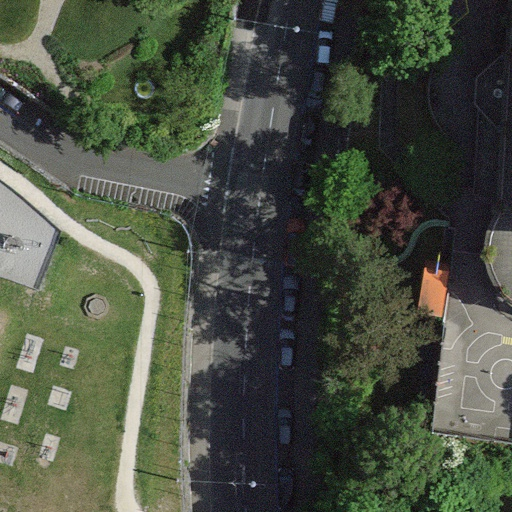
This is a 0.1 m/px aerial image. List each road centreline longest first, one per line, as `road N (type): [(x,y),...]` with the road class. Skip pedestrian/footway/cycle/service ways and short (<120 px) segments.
road 1 (secondary): [(248,511),(248,301),(261,188)]
road 2 (residential): [(261,188),(62,154),(0,116)]
road 3 (secondary): [(261,188),(295,0)]
